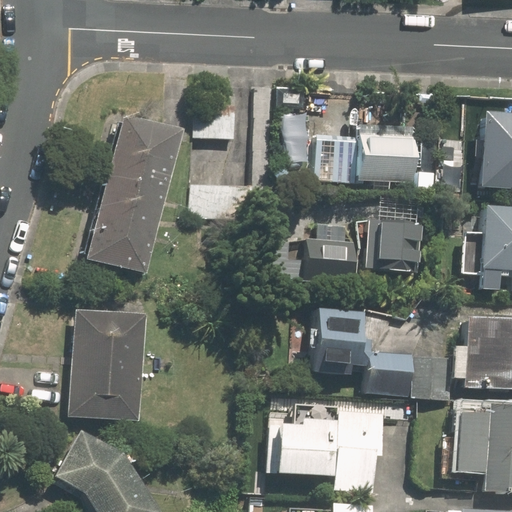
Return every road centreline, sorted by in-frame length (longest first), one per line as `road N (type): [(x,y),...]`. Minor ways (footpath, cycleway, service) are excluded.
road 1 (residential): [(511,47),(40,27)]
road 2 (residential): [(0,243),(22,167),(40,27)]
